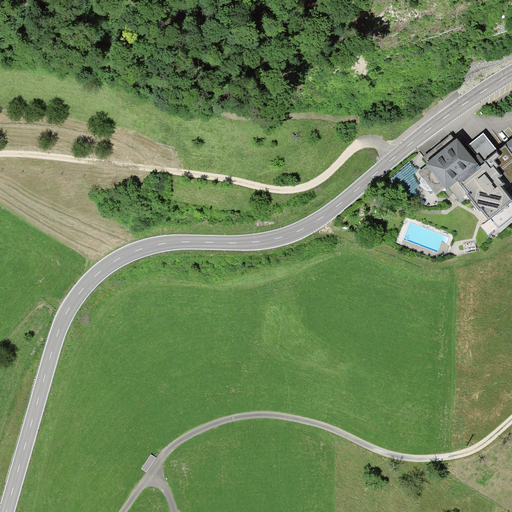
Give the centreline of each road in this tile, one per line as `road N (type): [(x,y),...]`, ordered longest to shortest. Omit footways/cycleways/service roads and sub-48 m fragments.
road 1 (secondary): [(511,72),(302,229),(269,240),(159,244),(96,273),(57,334),(6,511)]
road 2 (track): [(0,154),(294,190),(324,178),(358,144),(384,150)]
road 3 (track): [(452,457),(395,457),(288,418),(235,419),(168,449),(153,472),(173,511)]
road 4 (track): [(320,218),(439,264),(466,263),(511,234)]
road 5 (track): [(454,265),(452,457)]
